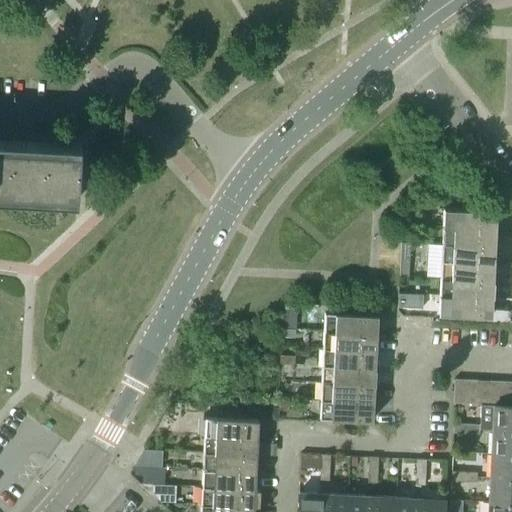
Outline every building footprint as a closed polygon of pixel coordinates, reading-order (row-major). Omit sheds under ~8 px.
[(0,190),(76,195),(79,150),(0,145),(0,190)] [(495,228),(496,210),(442,208),(441,226),(495,228)] [(494,245),(494,234),(495,228),(441,226),(441,243),(494,245)] [(408,258),(408,241),(399,241),(399,258),(408,258)] [(493,262),(494,245),(441,243),(440,260),(493,262)] [(407,276),(408,258),(399,258),(398,275),(407,276)] [(492,280),(493,268),(493,262),(440,260),(439,277),(492,280)] [(491,297),(492,280),(439,277),(438,295),(491,297)] [(422,308),(422,294),(397,293),(397,307),(422,308)] [(491,316),(491,303),(491,297),(438,295),(438,313),(491,316)] [(376,333),(377,314),(324,312),(323,330),(376,333)] [(375,350),(375,338),(376,333),(323,330),(322,347),(375,350)] [(374,367),(375,350),(322,347),(321,364),(374,367)] [(373,384),(374,372),(374,367),(321,364),(320,381),(373,384)] [(464,403),(465,379),(453,379),(452,403),(464,403)] [(476,404),(477,380),(465,379),(464,403),(476,404)] [(487,404),(489,380),(477,380),(476,404),(479,404),(487,404)] [(499,405),(500,381),(489,380),(487,404),(499,405)] [(372,401),(373,384),(320,381),(319,399),(372,401)] [(511,405),(511,381),(500,381),(499,405),(511,405)] [(371,420),(372,407),(372,401),(319,399),(318,417),(371,420)] [(511,405),(499,405),(487,404),(479,404),(478,424),(478,429),(491,429),(511,429),(511,405)] [(256,437),(257,419),(247,418),(247,410),(219,409),(219,417),(204,416),(203,434),(256,437)] [(465,432),(466,423),(453,423),(453,432),(465,432)] [(478,433),(478,428),(478,424),(466,423),(465,432),(478,433)] [(511,453),(511,429),(491,429),(490,453),(511,453)] [(255,454),(256,442),(256,437),(203,434),(202,452),(255,454)] [(254,472),(255,454),(202,452),(202,469),(254,472)] [(511,453),(490,453),(489,477),(511,477),(511,453)] [(328,466),(329,454),(320,454),(319,466),(328,466)] [(376,469),(377,457),(368,456),(367,468),(376,469)] [(424,472),(425,459),(416,459),(415,471),(424,472)] [(328,479),(328,466),(319,466),(319,478),(328,479)] [(376,481),(376,469),(367,468),(367,480),(376,481)] [(253,489),(254,477),(254,472),(202,469),(201,486),(253,489)] [(463,479),(464,471),(451,470),(450,479),(463,479)] [(424,484),(424,472),(415,471),(415,483),(424,484)] [(476,480),(476,472),(464,471),(463,479),(476,480)] [(511,501),(511,477),(489,477),(488,501),(511,501)] [(173,501),(174,485),(151,484),(151,490),(159,501),(173,501)] [(253,506),(253,489),(201,486),(200,503),(253,506)] [(321,511),(323,492),(298,490),(296,511),(321,511)] [(345,511),(347,493),(323,492),(321,511),(345,511)] [(370,511),(371,494),(347,493),(345,511),(370,511)] [(394,511),(395,495),(371,494),(370,511),(394,511)] [(418,511),(419,497),(395,495),(394,511),(418,511)] [(442,511),(443,498),(419,497),(418,511),(442,511)] [(511,511),(511,501),(488,501),(486,511),(511,511)] [(252,511),(253,506),(200,503),(199,511),(252,511)]
